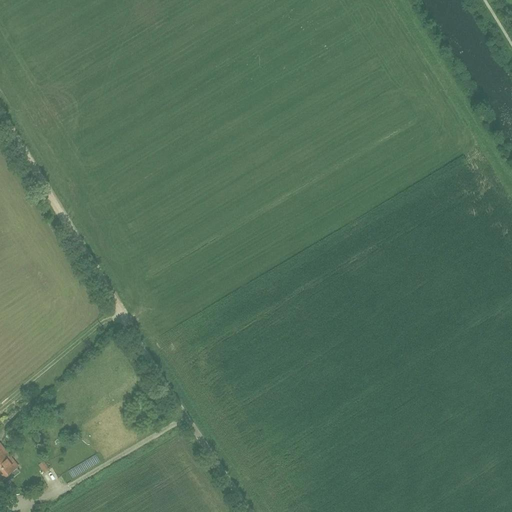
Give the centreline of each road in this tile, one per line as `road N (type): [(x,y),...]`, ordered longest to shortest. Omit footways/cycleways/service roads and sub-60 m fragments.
road 1 (unclassified): [(256,511),(114,301)]
road 2 (track): [(511,192),(396,0)]
road 3 (track): [(114,301),(0,117)]
